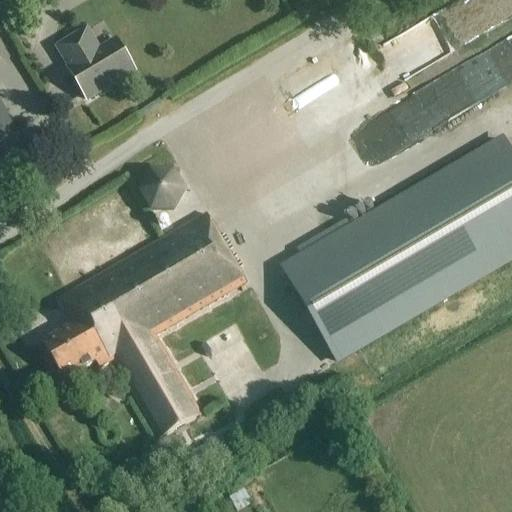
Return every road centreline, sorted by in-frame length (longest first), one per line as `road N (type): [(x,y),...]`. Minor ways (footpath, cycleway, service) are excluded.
road 1 (unclassified): [(342,19),(0,235)]
road 2 (track): [(0,365),(88,511)]
